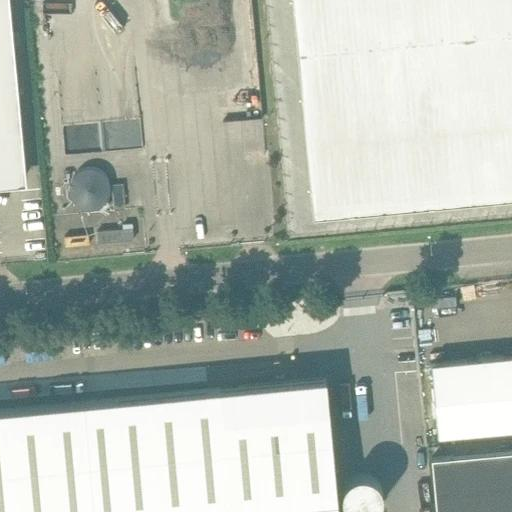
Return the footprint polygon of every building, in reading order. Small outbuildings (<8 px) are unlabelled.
[(9,0),(0,0),(0,173),(23,171),(23,175),(26,175),(9,0)] [(511,0),(293,0),(312,190),(314,210),(511,190),(511,0)] [(33,183),(7,183),(7,227),(34,226),(33,183)] [(123,229),(97,231),(97,242),(133,240),(131,224),(122,224),(123,229)] [(511,355),(431,363),(433,383),(438,435),(511,427),(511,355)] [(0,409),(0,511),(338,511),(326,378),(0,409)] [(511,511),(511,448),(430,456),(435,511),(511,511)] [(341,478),(340,511),(375,511),(375,478),(341,478)]
